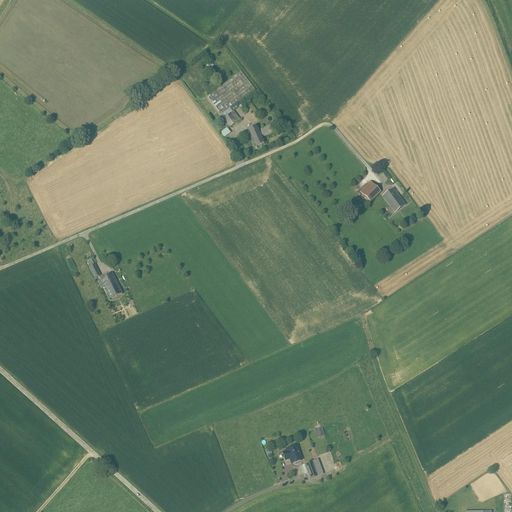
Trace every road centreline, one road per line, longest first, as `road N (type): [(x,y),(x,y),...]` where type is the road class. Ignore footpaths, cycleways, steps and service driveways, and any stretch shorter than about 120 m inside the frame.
road 1 (residential): [(0,268),(319,126),(332,127),(371,170)]
road 2 (unclassified): [(158,511),(0,369)]
